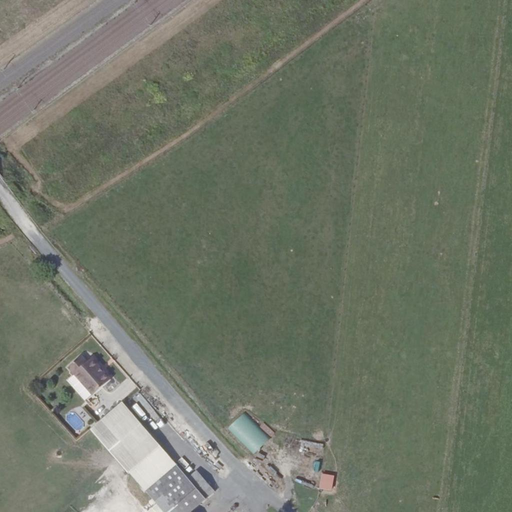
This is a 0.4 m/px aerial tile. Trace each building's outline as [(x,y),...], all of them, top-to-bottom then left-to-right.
[(84,364),(79,358),(66,369),(89,398),(108,383),(89,361),(84,364)] [(140,436),(117,411),(98,429),(121,455),(140,436)] [(253,456),(270,440),(244,412),(227,428),(253,456)] [(98,429),(94,434),(117,460),(121,455),(98,429)] [(154,452),(140,436),(121,455),(135,471),(154,452)] [(154,452),(135,471),(121,455),(117,460),(137,483),(162,461),(154,452)] [(300,477),(315,480),(319,463),(304,460),(300,477)] [(185,485),(162,461),(137,483),(163,511),(196,511),(203,506),(185,485)] [(216,494),(197,473),(185,485),(203,506),(216,494)] [(332,492),(335,476),(322,474),(319,489),(332,492)]
